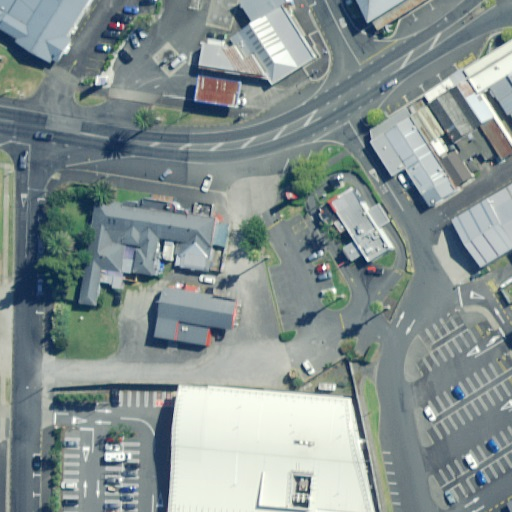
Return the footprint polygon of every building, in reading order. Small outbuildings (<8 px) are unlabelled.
[(0,0),(0,38),(40,63),(78,0),(0,0)] [(271,0),(232,0),(226,4),(238,24),(272,3),(271,0)] [(397,0),(342,0),(358,24),(397,0)] [(307,60),(273,6),(227,34),(232,42),(225,46),(191,41),(187,68),(252,76),(261,88),(307,60)] [(511,44),(463,75),(472,89),(511,64),(511,44)] [(511,98),(511,64),(472,89),(488,114),(511,98)] [(472,89),(463,75),(449,84),(494,157),(509,147),(488,114),(472,89)] [(227,84),(185,79),(182,102),(224,108),(227,84)] [(474,124),(449,84),(421,101),(441,133),(446,141),(474,124)] [(511,98),(502,104),(511,119),(511,98)] [(441,133),(421,101),(401,113),(421,145),(441,133)] [(401,113),(401,112),(372,130),(419,205),(447,187),(421,145),(401,113)] [(511,240),(511,178),(443,221),(471,266),(511,240)] [(338,186),(316,201),(357,264),(380,249),(338,186)] [(204,217),(81,199),(65,307),(83,310),(88,272),(108,275),(113,240),(122,242),(117,277),(142,280),(147,245),(199,253),(204,217)] [(511,240),(502,247),(511,262),(511,240)] [(144,293),(108,288),(105,312),(140,317),(144,293)] [(223,298),(153,288),(145,341),(195,348),(198,327),(218,330),(223,298)] [(162,465),(160,511),(303,511),(304,507),(362,511),(339,403),(197,389),(189,465),(162,465)]
